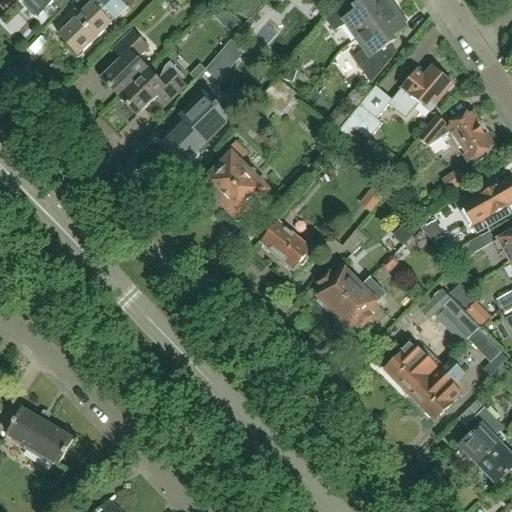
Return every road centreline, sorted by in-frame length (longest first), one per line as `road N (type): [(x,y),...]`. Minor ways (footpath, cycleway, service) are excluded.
road 1 (residential): [(403,511),(0,94)]
road 2 (residential): [(336,511),(96,263)]
road 3 (residential): [(201,511),(39,344),(0,321)]
road 4 (residential): [(96,263),(96,252),(0,147)]
road 5 (residential): [(0,180),(84,263),(96,263)]
